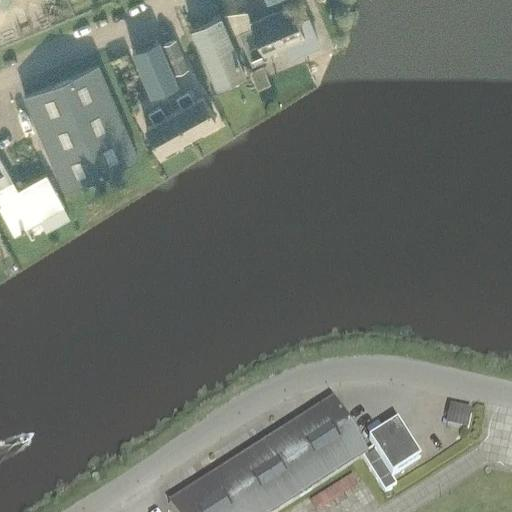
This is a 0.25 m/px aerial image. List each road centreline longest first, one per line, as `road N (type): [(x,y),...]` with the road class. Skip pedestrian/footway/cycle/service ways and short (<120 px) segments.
road 1 (unclassified): [(80,511),(271,391),(316,372),(372,367),(511,394)]
road 2 (unclassified): [(0,80),(132,23),(159,0)]
